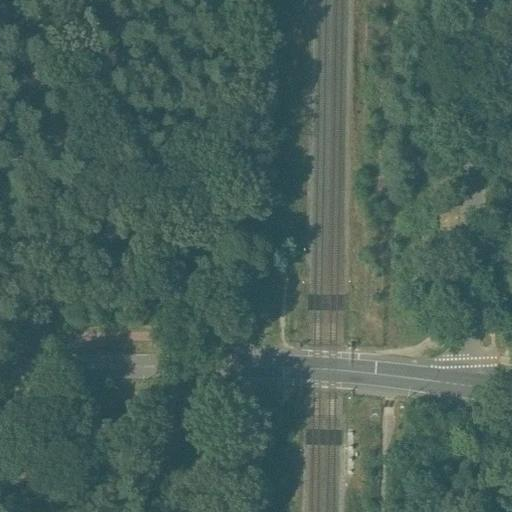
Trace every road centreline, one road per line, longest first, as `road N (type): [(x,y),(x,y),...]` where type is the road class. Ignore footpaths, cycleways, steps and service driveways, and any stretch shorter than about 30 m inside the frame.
road 1 (secondary): [(472,386),(298,368),(0,369)]
road 2 (residential): [(472,386),(476,0)]
road 3 (track): [(394,391),(383,511)]
